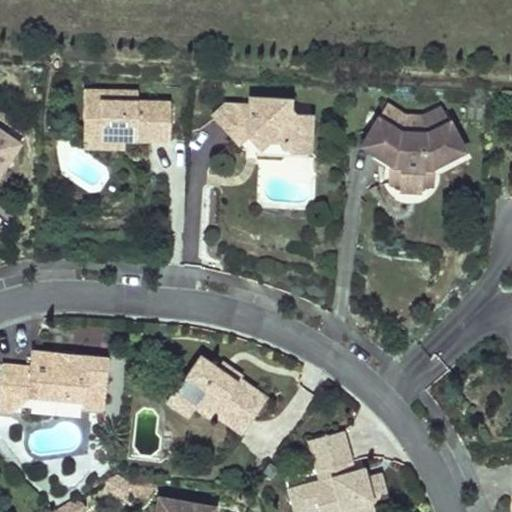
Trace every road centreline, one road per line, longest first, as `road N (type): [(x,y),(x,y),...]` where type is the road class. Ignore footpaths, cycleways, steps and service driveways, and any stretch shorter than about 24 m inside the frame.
road 1 (unclassified): [(467,511),(461,480),(382,361),(245,289),(41,263),(0,279)]
road 2 (track): [(393,378),(465,316),(492,284),(511,240)]
